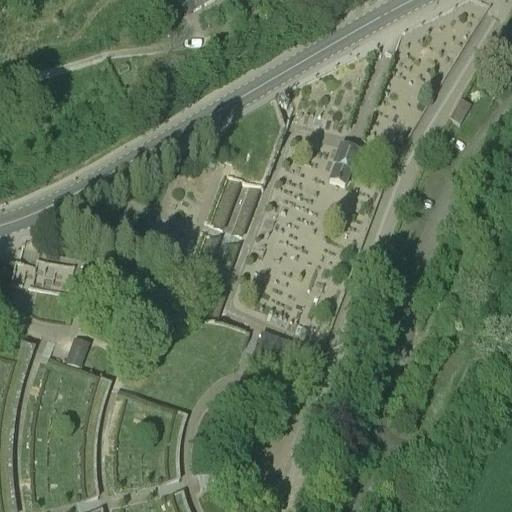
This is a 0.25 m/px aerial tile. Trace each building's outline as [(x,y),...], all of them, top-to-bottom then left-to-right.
[(182,0),(176,4),(185,19),(217,0),(182,0)] [(159,26),(174,17),(168,7),(153,16),(159,26)] [(504,81),(511,67),(511,44),(501,38),(483,69),(504,81)] [(279,100),(277,105),(278,109),(282,112),(285,111),(286,111),(290,106),(290,105),(289,105),(288,101),(284,99),(279,100)] [(470,110),(459,104),(448,123),(459,129),(470,110)] [(359,156),(346,151),(340,149),(333,168),(335,169),(330,184),(345,189),(350,175),(352,175),(359,156)] [(225,298),(212,294),(203,320),(215,324),(225,298)] [(292,374),(299,356),(301,351),(262,337),(254,360),(292,374)] [(75,344),(70,356),(66,366),(79,371),(88,348),(75,344)]
